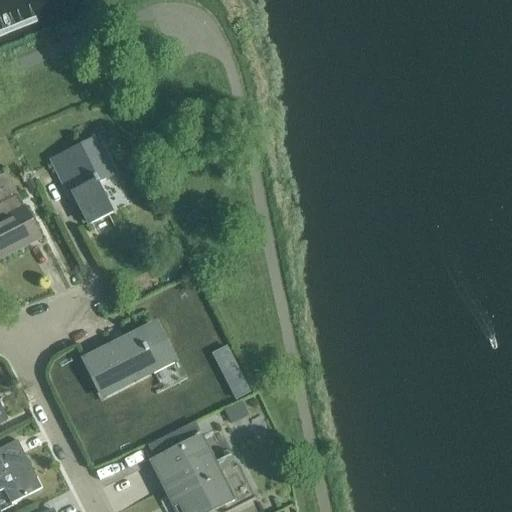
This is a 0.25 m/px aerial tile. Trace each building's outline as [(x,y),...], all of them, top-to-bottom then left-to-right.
[(98,186),(115,177),(97,142),(52,164),(66,192),(71,189),(90,228),(113,216),(98,186)] [(0,261),(41,241),(8,176),(0,179),(0,261)] [(86,364),(103,397),(173,360),(155,327),(86,364)] [(234,409),(239,421),(255,415),(250,403),(234,409)] [(172,489),(183,511),(213,511),(230,504),(212,470),(215,468),(202,441),(153,466),(166,492),(172,489)] [(0,494),(4,492),(11,507),(41,492),(17,444),(0,452),(0,494)] [(136,467),(151,459),(147,451),(132,458),(136,467)]
